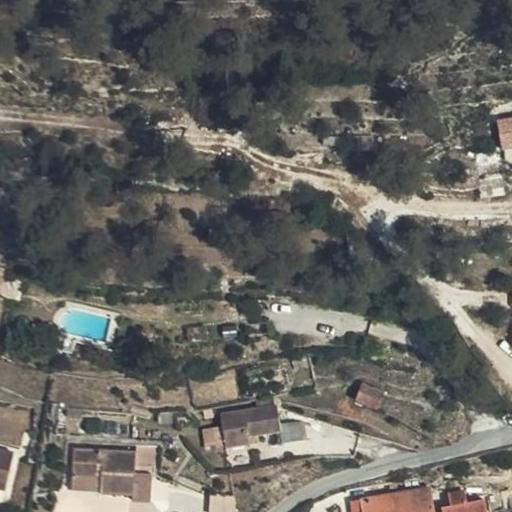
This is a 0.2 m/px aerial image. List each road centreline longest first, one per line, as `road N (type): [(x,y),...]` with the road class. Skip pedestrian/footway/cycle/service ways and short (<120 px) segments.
road 1 (track): [(231,150),(355,216),(436,332),(493,437)]
road 2 (residential): [(280,511),(340,477),(493,437)]
